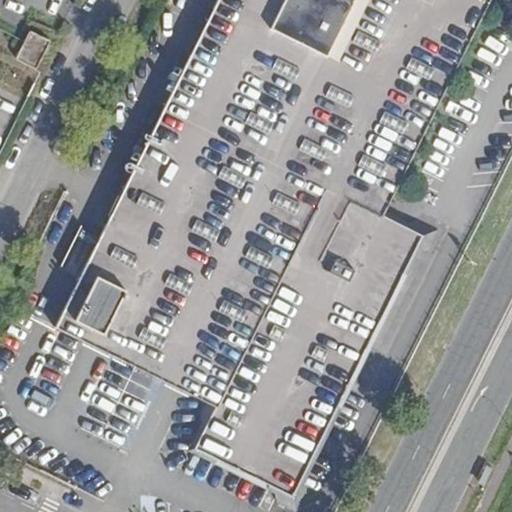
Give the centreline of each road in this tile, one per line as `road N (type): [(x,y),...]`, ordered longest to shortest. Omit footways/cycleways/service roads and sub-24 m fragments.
road 1 (secondary): [(511,265),(387,511)]
road 2 (residential): [(115,0),(0,230)]
road 3 (secondary): [(432,511),(511,359)]
